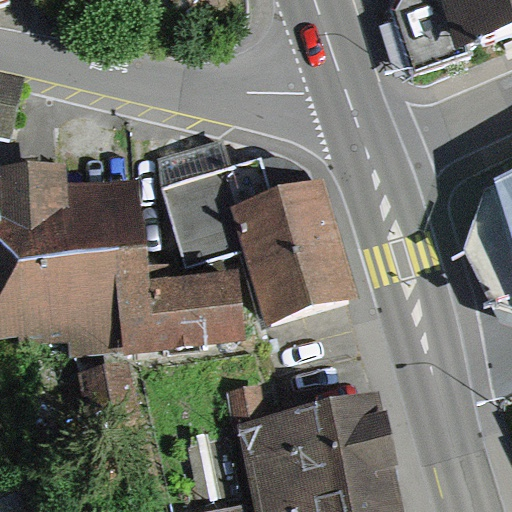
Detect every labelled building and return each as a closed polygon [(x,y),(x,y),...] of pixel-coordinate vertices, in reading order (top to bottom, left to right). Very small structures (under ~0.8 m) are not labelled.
[(511,0),(407,0),(398,16),(417,78),(511,45),(511,0)] [(28,77),(0,70),(0,140),(13,143),(15,134),(28,77)] [(271,195),(260,158),(162,188),(187,269),(243,251),(266,324),(356,296),(320,180),(271,195)] [(123,355),(247,341),(239,273),(176,277),(174,262),(163,264),(150,266),(139,182),(96,185),(68,187),(67,164),(0,167),(0,340),(20,338),(22,358),(123,350),(123,355)] [(511,187),(489,199),(468,250),(495,314),(511,317),(511,187)] [(270,417),(263,388),(233,395),(240,424),(270,417)] [(270,417),(240,424),(254,498),(205,511),(405,511),(379,392),(270,417)]
